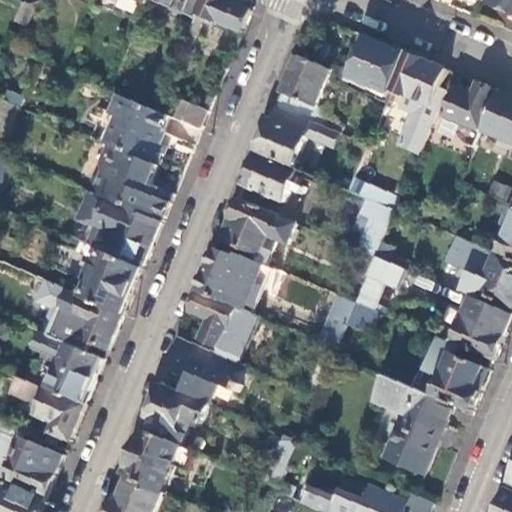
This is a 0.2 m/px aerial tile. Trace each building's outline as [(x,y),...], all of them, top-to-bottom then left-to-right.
[(172,9),(183,13),(185,9),(199,15),(205,0),(164,0),(174,4),(172,9)] [(205,0),(199,15),(191,32),(198,35),(206,17),(244,33),(254,10),(232,1),(232,0),(205,0)] [(511,0),(482,0),(511,12),(511,0)] [(31,26),(39,7),(30,3),(27,2),(19,20),(31,26)] [(392,46),(370,37),(353,78),(393,94),(395,90),(410,53),(392,46)] [(430,61),(410,53),(395,90),(435,106),(450,70),(430,61)] [(335,70),(300,55),(289,81),(278,107),(329,127),(334,114),(320,108),(335,70)] [(457,88),(446,116),(463,123),(459,135),(467,144),(477,148),(485,131),(501,91),(492,87),(480,82),(475,96),(457,88)] [(511,95),(501,91),(485,131),(511,141),(511,95)] [(172,116),(122,95),(114,114),(121,117),(109,144),(162,166),(170,147),(161,143),(172,116)] [(204,130),(212,110),(184,98),(176,118),(204,130)] [(383,117),(389,103),(379,99),(373,113),(383,117)] [(0,153),(3,155),(23,108),(13,104),(0,134),(0,153)] [(310,136),(338,148),(344,134),(329,127),(278,107),(270,127),(259,152),(296,168),(310,136)] [(162,166),(111,145),(103,164),(105,171),(96,193),(128,206),(165,222),(174,202),(160,197),(163,188),(154,184),(162,166)] [(308,173),(296,168),(259,152),(251,173),(246,185),(286,202),(298,175),(305,178),(308,173)] [(511,188),(497,182),(491,196),(509,203),(511,196),(511,188)] [(177,194),(163,188),(160,197),(174,202),(176,198),(177,194)] [(398,211),(403,200),(381,191),(377,202),(379,203),(398,211)] [(291,245),(298,223),(240,199),(234,212),(231,219),(237,221),(228,241),(263,256),(271,236),(281,240),(291,245)] [(384,244),(398,211),(379,203),(360,249),(379,258),(380,254),(384,244)] [(165,222),(128,206),(113,241),(109,253),(146,269),(157,243),(165,222)] [(298,223),(327,236),(333,221),(303,210),(298,223)] [(511,212),(506,226),(511,227),(511,229),(502,255),(511,259),(511,212)] [(100,235),(95,248),(106,252),(109,253),(113,241),(100,235)] [(271,267),(281,240),(271,236),(263,256),(260,262),(266,265),(271,267)] [(511,259),(502,255),(463,238),(452,264),(471,272),(465,286),(482,293),(482,294),(511,307),(511,259)] [(391,246),(384,244),(380,254),(386,257),(391,246)] [(241,258),(219,249),(210,270),(201,291),(241,307),(247,310),(266,265),(260,262),(242,255),(241,258)] [(379,258),(360,249),(358,249),(354,258),(365,263),(358,280),(367,285),(379,258)] [(137,289),(146,269),(109,253),(106,252),(100,268),(97,266),(91,280),(94,281),(87,297),(127,314),(137,289)] [(400,288),(408,270),(379,258),(367,285),(359,304),(376,311),(388,283),(400,288)] [(256,314),(275,268),(271,267),(266,265),(247,310),(252,312),(256,314)] [(465,286),(462,292),(475,298),(511,313),(511,307),(482,294),(482,293),(465,286)] [(241,307),(201,291),(194,308),(192,313),(212,320),(203,340),(224,349),(241,307)] [(350,326),(359,304),(340,296),(321,342),(329,345),(340,350),(350,326)] [(127,314),(87,297),(79,317),(83,319),(90,321),(83,338),(112,350),(120,332),(127,314)] [(511,325),(511,313),(475,298),(469,312),(490,320),(485,330),(506,339),(509,332),(511,325)] [(376,311),(359,304),(350,326),(372,335),(381,313),(376,311)] [(252,312),(247,310),(241,307),(224,349),(203,340),(201,345),(235,360),(252,312)] [(490,320),(469,312),(459,336),(442,329),(438,337),(439,337),(459,345),(497,361),(501,352),(506,339),(485,330),(490,320)] [(90,321),(83,319),(76,335),(83,338),(90,321)] [(251,366),(235,360),(201,345),(182,337),(174,357),(172,362),(195,372),(186,393),(211,404),(214,405),(223,384),(240,392),(251,366)] [(439,337),(418,388),(458,405),(475,413),(481,398),(483,392),(479,390),(488,369),(455,355),(459,345),(439,337)] [(33,338),(28,347),(50,357),(55,348),(33,338)] [(108,360),(68,343),(49,388),(89,405),(98,383),(108,360)] [(321,396),(340,350),(329,345),(310,392),(321,396)] [(418,388),(388,375),(377,400),(407,413),(389,457),(429,474),(458,405),(418,388)] [(186,393),(163,383),(154,405),(144,430),(183,446),(194,420),(203,424),(211,404),(186,393)] [(89,405),(49,388),(38,415),(57,423),(52,433),(74,442),(81,425),(89,405)] [(61,471),(68,456),(25,438),(28,433),(1,422),(0,423),(0,476),(11,481),(50,497),(61,471)] [(165,492),(176,465),(190,471),(197,452),(183,446),(144,430),(134,453),(125,474),(130,477),(165,492)] [(293,462),(301,441),(290,437),(282,457),(293,462)] [(130,477),(119,503),(114,501),(109,511),(158,511),(167,492),(165,492),(130,477)] [(44,511),(50,497),(11,481),(0,506),(0,511),(44,511)] [(410,511),(433,511),(437,504),(414,494),(410,503),(374,487),(367,503),(343,493),(338,505),(311,494),(306,505),(323,511),(406,511),(407,511),(410,511)] [(511,511),(511,488),(510,487),(501,508),(499,511),(511,511)]
